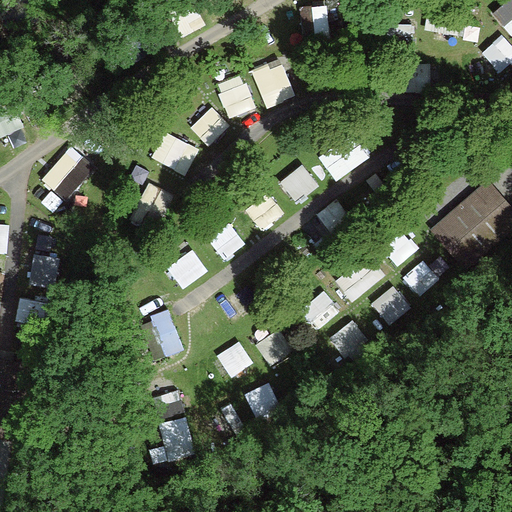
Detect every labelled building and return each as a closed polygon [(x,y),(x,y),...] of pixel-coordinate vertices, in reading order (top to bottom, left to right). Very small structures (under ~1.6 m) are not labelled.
[(511,0),(500,11),(511,23),(511,22),(511,0)] [(309,34),(336,33),(335,3),(308,4),(309,34)] [(435,8),(433,26),(461,30),(463,11),(435,8)] [(511,34),(509,31),(489,50),(509,71),(511,68),(511,34)] [(272,105),(302,95),(289,56),(259,66),(272,105)] [(221,84),(238,117),(264,104),(247,70),(221,84)] [(0,105),(0,140),(16,134),(20,145),(36,138),(19,98),(0,105)] [(342,177),(380,153),(361,123),(323,148),(342,177)] [(172,128),(159,155),(193,171),(206,145),(172,128)] [(77,144),(42,182),(67,205),(102,167),(77,144)] [(304,200),(326,181),(307,160),(286,179),(304,200)] [(147,202),(174,212),(181,191),(155,181),(147,202)] [(511,211),(486,182),(434,229),(465,265),(511,223),(511,211)] [(269,228),(291,211),(275,190),(253,208),(269,228)] [(324,211),(336,226),(355,212),(343,197),(324,211)] [(237,221),(216,235),(231,256),(252,242),(237,221)] [(394,249),(412,260),(423,241),(406,230),(394,249)] [(186,284),(214,271),(204,247),(175,260),(186,284)] [(40,250),(37,282),(64,283),(66,252),(40,250)] [(344,278),(359,298),(392,273),(377,253),(344,278)] [(426,292),(447,276),(432,257),(411,273),(426,292)] [(380,300),(397,320),(418,303),(401,282),(380,300)] [(332,288),(307,304),(321,324),(346,308),(332,288)] [(24,320),(55,322),(56,299),(25,298),(24,320)] [(352,353),(375,335),(360,317),(338,334),(352,353)] [(277,362),(299,348),(286,326),(263,340),(277,362)] [(238,374),(260,360),(247,338),(224,351),(238,374)] [(0,362),(0,433),(21,435),(28,365),(0,362)] [(277,380),(252,390),(262,416),(287,406),(277,380)] [(169,421),(193,410),(183,387),(158,398),(169,421)] [(211,419),(216,444),(237,440),(231,414),(211,419)] [(196,415),(169,420),(173,444),(158,447),(160,461),(202,454),(196,415)]
